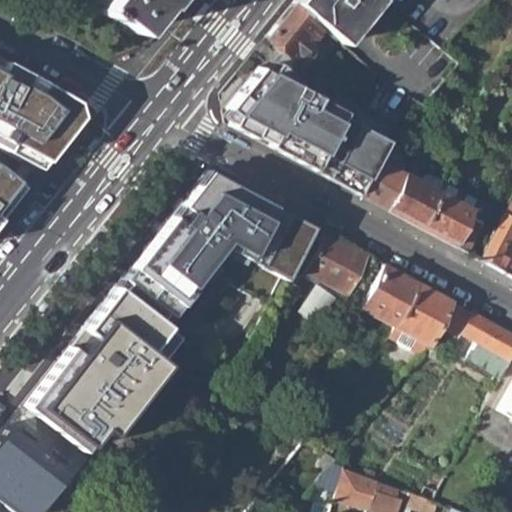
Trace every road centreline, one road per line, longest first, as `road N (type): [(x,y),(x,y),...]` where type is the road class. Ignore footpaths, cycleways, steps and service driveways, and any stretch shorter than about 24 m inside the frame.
road 1 (residential): [(160,111),(511,302)]
road 2 (tertiary): [(160,111),(0,312)]
road 3 (residential): [(0,25),(160,111)]
road 4 (tertiary): [(251,0),(160,111)]
